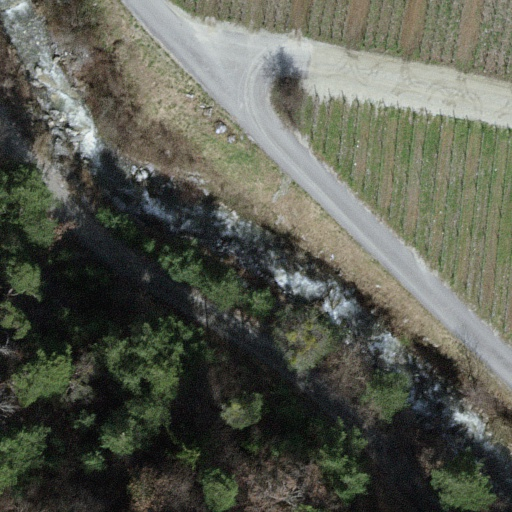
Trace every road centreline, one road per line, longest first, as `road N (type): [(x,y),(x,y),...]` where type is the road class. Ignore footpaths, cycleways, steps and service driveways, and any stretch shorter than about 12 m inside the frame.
road 1 (track): [(423,511),(214,324),(109,265),(0,151)]
road 2 (track): [(186,58),(511,388)]
road 3 (track): [(186,58),(305,66),(511,105)]
